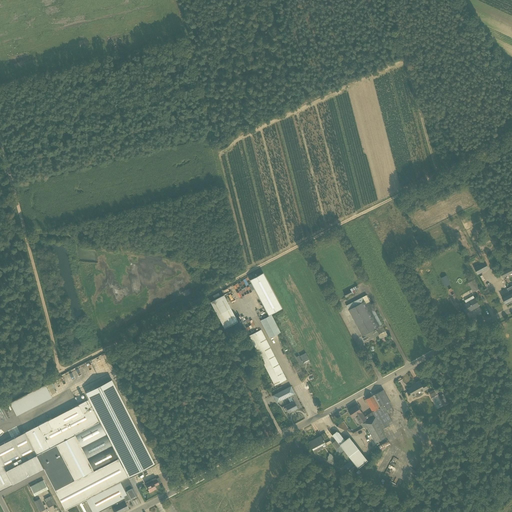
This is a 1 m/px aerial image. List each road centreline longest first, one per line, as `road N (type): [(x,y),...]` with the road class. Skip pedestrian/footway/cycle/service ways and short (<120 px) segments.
road 1 (track): [(448,169),(60,372)]
road 2 (unclassified): [(135,511),(511,309)]
road 3 (track): [(251,272),(180,0)]
road 4 (track): [(60,372),(0,128)]
road 5 (track): [(393,0),(438,174)]
